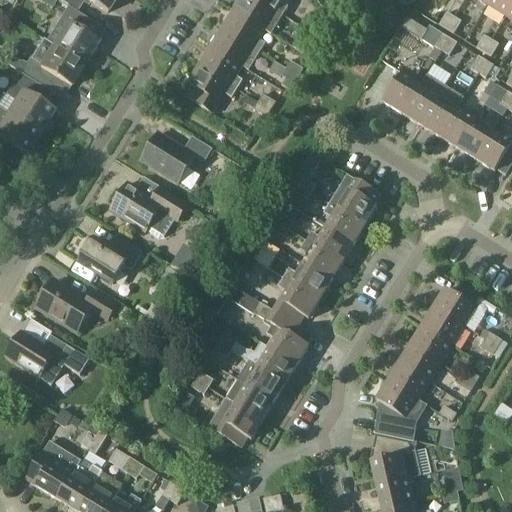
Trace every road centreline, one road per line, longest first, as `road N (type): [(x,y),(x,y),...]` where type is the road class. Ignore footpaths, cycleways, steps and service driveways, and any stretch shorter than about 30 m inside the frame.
road 1 (residential): [(338,511),(318,435),(337,409),(341,375),(437,214)]
road 2 (residential): [(34,222),(52,214),(149,68),(143,46),(172,0)]
